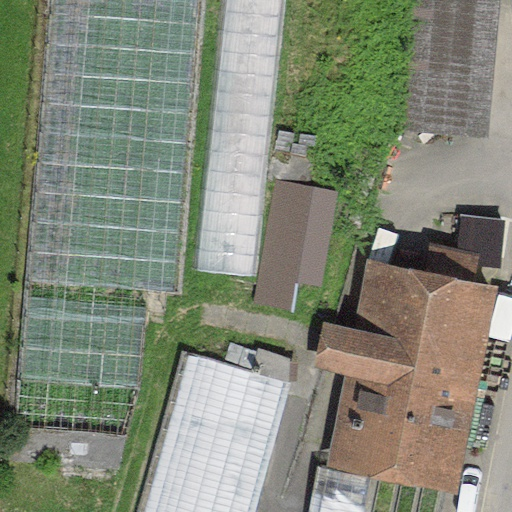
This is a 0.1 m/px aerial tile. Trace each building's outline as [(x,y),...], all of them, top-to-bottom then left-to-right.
[(204,0),(49,0),(18,415),(133,424),(144,285),(183,288),(204,0)] [(285,0),(226,0),(197,263),(256,270),(285,0)] [(497,0),(414,0),(404,122),(487,129),(497,0)] [(343,193),(283,183),(268,272),(328,282),(343,193)] [(499,275),(369,250),(355,321),(330,316),(321,360),(354,366),(337,458),(459,482),(499,275)] [(248,511),(287,380),(186,351),(139,511),(248,511)] [(366,511),(374,473),(320,463),(310,511),(366,511)]
